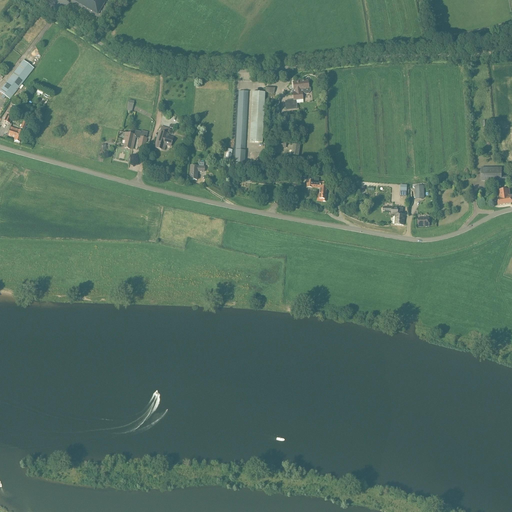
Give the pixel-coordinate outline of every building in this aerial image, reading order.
[(76,0),(75,2),(76,2),(97,15),(106,0),(76,0)] [(34,69),(23,61),(0,90),(0,92),(3,95),(5,97),(10,100),(34,69)] [(303,93),(305,94),(308,94),(310,92),(310,89),(309,88),(308,81),(293,83),(294,91),(295,90),(295,91),(292,91),(293,100),(285,101),(286,110),(297,109),(296,101),(303,101),(302,93),(303,93)] [(235,151),(245,151),(248,92),(238,92),(236,146),(235,151)] [(265,93),(253,92),(250,141),(262,142),(265,93)] [(134,101),(129,100),(126,111),(132,113),(134,101)] [(16,108),(12,106),(8,114),(4,121),(10,124),(13,117),(12,116),(16,108)] [(169,133),(170,129),(162,126),(160,132),(156,145),(157,146),(156,149),(162,150),(163,144),(171,146),(173,138),(168,137),(169,135),(167,134),(168,132),(169,133)] [(23,132),(10,128),(8,136),(14,138),(13,140),(19,142),(23,132)] [(148,132),(142,131),(141,132),(135,131),(134,135),(125,133),(124,141),(125,141),(124,148),(130,150),(131,149),(133,149),(135,138),(139,139),(138,147),(144,149),(147,139),(146,139),(148,132)] [(299,147),(293,145),(290,161),(297,162),(299,147)] [(245,151),(235,151),(234,168),(244,169),(245,151)] [(204,163),(198,163),(197,167),(190,166),(189,180),(197,181),(197,172),(204,173),(205,167),(204,167),(204,163)] [(502,168),(481,168),(481,182),(502,182),(510,182),(510,176),(502,176),(502,168)] [(330,184),(327,184),(319,183),(319,182),(307,181),(306,188),(320,189),(319,200),(323,200),(323,202),(325,202),(327,188),(330,189),(330,184)] [(424,186),(415,186),(415,193),(415,199),(424,199),(424,186)] [(511,196),(509,189),(497,191),(498,199),(497,199),(498,206),(511,203),(511,196)] [(398,208),(383,207),(383,211),(391,211),(391,214),(396,215),(395,225),(403,226),(405,215),(403,215),(403,208),(401,208),(400,208),(398,208)] [(429,227),(429,218),(418,219),(418,227),(429,227)]
